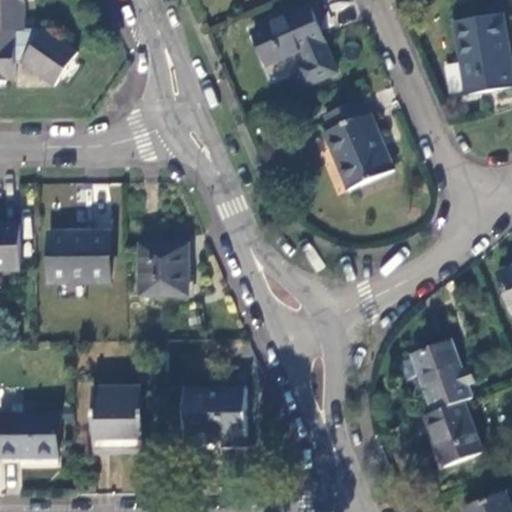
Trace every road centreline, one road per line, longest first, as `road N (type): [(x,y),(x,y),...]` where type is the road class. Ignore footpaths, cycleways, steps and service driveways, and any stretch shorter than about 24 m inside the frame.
road 1 (residential): [(485,218),(437,149),(374,0)]
road 2 (residential): [(485,218),(409,279),(327,319)]
road 3 (secondary): [(361,500),(335,422),(327,319)]
road 4 (secondary): [(282,341),(324,442),(337,508)]
road 5 (residential): [(169,123),(113,143),(0,146)]
road 6 (secondary): [(327,319),(240,225)]
road 7 (secondary): [(240,225),(282,341)]
